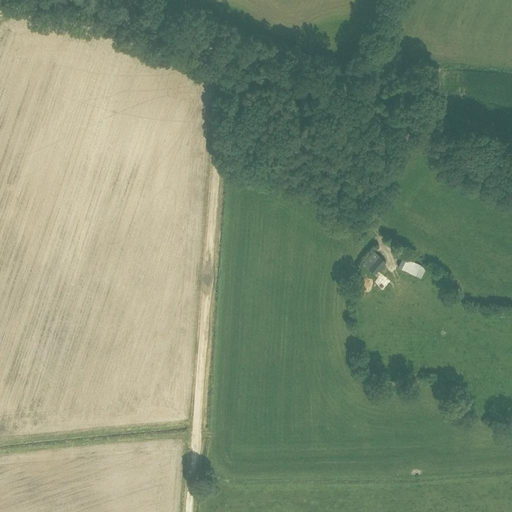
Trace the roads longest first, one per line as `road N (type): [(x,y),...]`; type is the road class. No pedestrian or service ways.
road 1 (track): [(184,511),(219,55)]
road 2 (track): [(219,55),(376,115),(416,150)]
road 3 (track): [(219,55),(74,0)]
